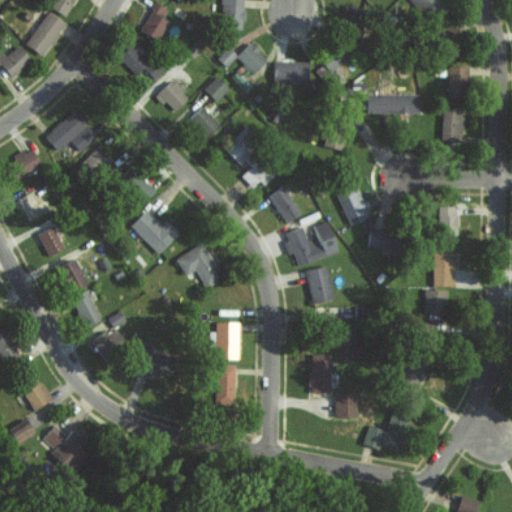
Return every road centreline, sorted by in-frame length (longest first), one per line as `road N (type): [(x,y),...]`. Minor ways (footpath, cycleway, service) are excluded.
road 1 (residential): [(485,180),(469,0),(67,67),(0,122)]
road 2 (tertiary): [(421,483),(275,456),(121,413),(77,380),(0,248)]
road 3 (residential): [(275,456),(273,315),(261,266),(154,139),(67,67)]
road 4 (residential): [(421,483),(452,444),(502,305),(485,180)]
